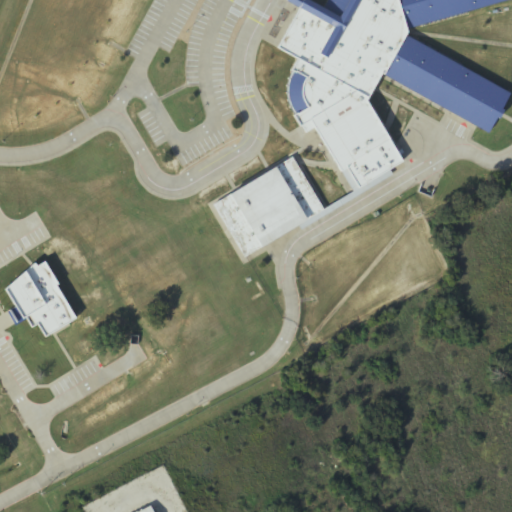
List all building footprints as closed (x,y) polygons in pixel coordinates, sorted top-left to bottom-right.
[(511,0),(340,0),(333,14),(306,0),(302,0),(298,9),(308,13),(288,52),(310,65),(300,78),(297,88),(297,98),(297,105),(301,114),(314,138),(327,133),(364,197),(414,167),(377,106),(393,78),(504,141),(511,123),(511,89),(416,34),(511,5),(511,0)] [(224,208),(256,262),(337,214),(304,160),(224,208)] [(57,187),(92,200),(94,194),(59,181),(57,187)] [(37,276),(38,279),(17,299),(42,335),(50,329),(57,344),(88,324),(67,291),(70,290),(56,268),(49,272),(47,269),(37,276)] [(109,434),(100,420),(66,442),(75,456),(109,434)]
